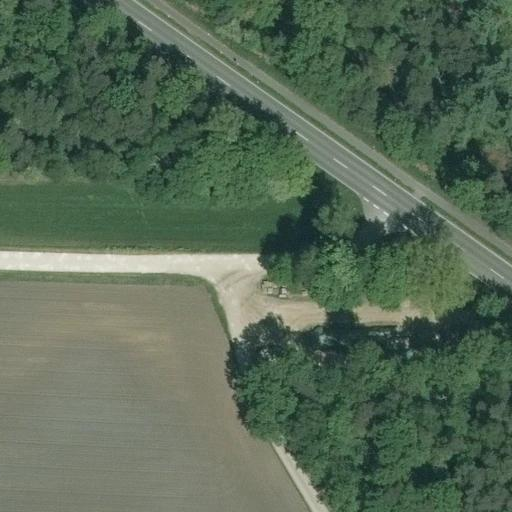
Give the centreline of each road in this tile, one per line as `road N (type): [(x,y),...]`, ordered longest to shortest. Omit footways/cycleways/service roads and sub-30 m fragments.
road 1 (primary): [(511,284),(115,0)]
road 2 (track): [(321,511),(242,357),(226,269)]
